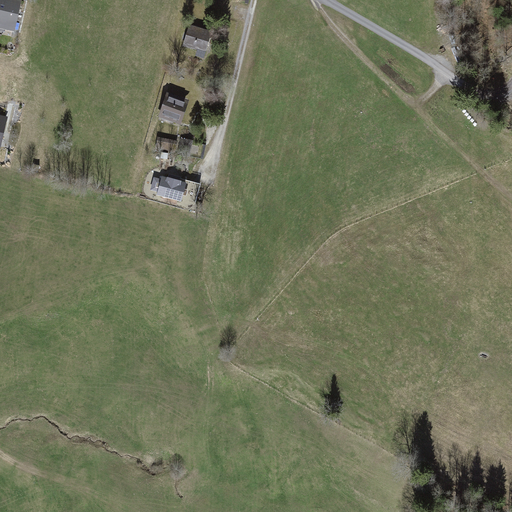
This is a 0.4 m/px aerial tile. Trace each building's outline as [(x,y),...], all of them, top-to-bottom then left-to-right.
[(21,0),(0,0),(0,28),(15,32),(21,0)] [(212,32),(189,25),(183,45),(206,52),(212,32)] [(189,100),(166,93),(158,117),(182,124),(189,100)] [(202,146),(160,139),(157,154),(199,162),(202,146)] [(150,187),(156,189),(160,176),(154,174),(150,187)] [(200,186),(164,177),(159,196),(195,204),(200,186)]
